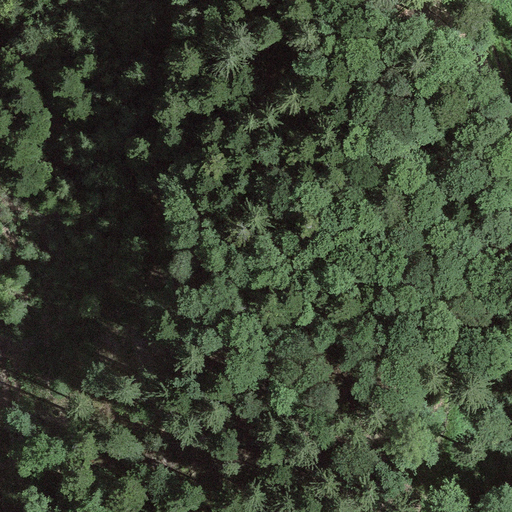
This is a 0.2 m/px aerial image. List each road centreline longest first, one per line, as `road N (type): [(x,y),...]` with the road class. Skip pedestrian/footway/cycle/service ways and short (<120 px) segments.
road 1 (track): [(435,511),(454,365),(511,219)]
road 2 (track): [(228,329),(399,456),(438,470)]
